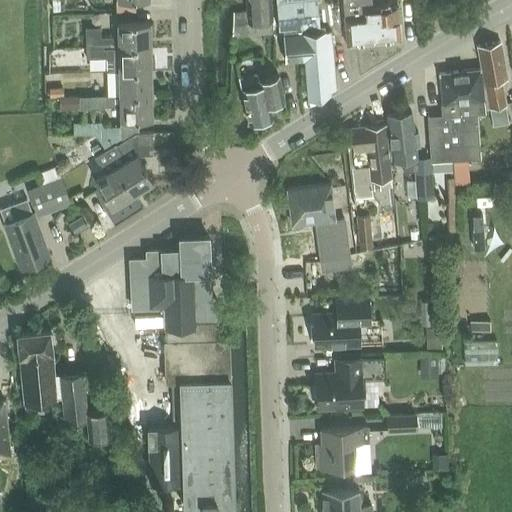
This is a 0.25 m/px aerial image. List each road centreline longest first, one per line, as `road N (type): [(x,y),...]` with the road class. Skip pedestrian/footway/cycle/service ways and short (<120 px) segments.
road 1 (residential): [(275,511),(264,235),(229,173)]
road 2 (tertiary): [(229,173),(511,7)]
road 3 (tertiary): [(0,331),(229,173)]
road 4 (residential): [(229,173),(197,130),(189,0)]
